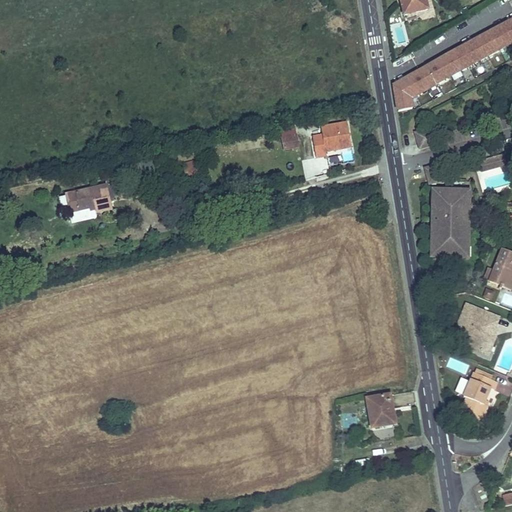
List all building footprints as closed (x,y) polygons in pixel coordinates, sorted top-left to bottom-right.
[(429,10),(426,0),(401,0),(405,16),(429,10)] [(511,21),(395,86),(399,111),(413,109),(411,98),(511,43),(511,21)] [(348,123),(322,128),(323,136),(313,138),(317,159),(327,157),(326,153),(352,148),(348,123)] [(430,130),(419,133),(423,146),(434,143),(430,130)] [(299,147),(296,136),(283,139),(286,151),(299,147)] [(504,155),(494,158),(497,167),(506,164),(504,155)] [(491,159),(481,162),(483,170),(493,168),(491,159)] [(197,165),(185,168),(187,178),(200,175),(197,165)] [(440,166),(429,168),(433,182),(444,179),(440,166)] [(108,186),(66,196),(69,209),(79,207),(80,212),(90,209),(96,208),(97,211),(97,214),(114,210),(108,186)] [(466,191),(440,190),(439,201),(435,201),(434,217),(435,217),(435,231),(434,231),(434,245),(438,245),(437,256),(465,257),(465,245),(469,245),(470,224),(467,223),(467,218),(470,218),(470,203),(466,203),(466,191)] [(58,198),(59,208),(67,207),(65,197),(58,198)] [(511,254),(502,251),(494,271),(489,283),(510,292),(511,287),(511,254)] [(483,280),(489,283),(494,271),(488,269),(483,280)] [(486,344),(488,343),(492,344),(496,335),(492,334),(498,318),(466,305),(455,333),(470,339),(468,344),(470,348),(480,352),(484,350),(486,344)] [(480,352),(488,355),(492,344),(488,343),(486,344),(484,350),(480,352)] [(466,372),(469,364),(452,359),(449,367),(466,372)] [(490,390),(493,391),(497,383),(473,373),(463,397),(466,399),(459,414),(479,423),(486,407),(483,406),(490,390)] [(391,396),(368,400),(373,429),(396,425),(391,396)] [(125,425),(122,417),(116,420),(119,427),(125,425)] [(394,438),(395,428),(380,428),(380,437),(394,438)]
